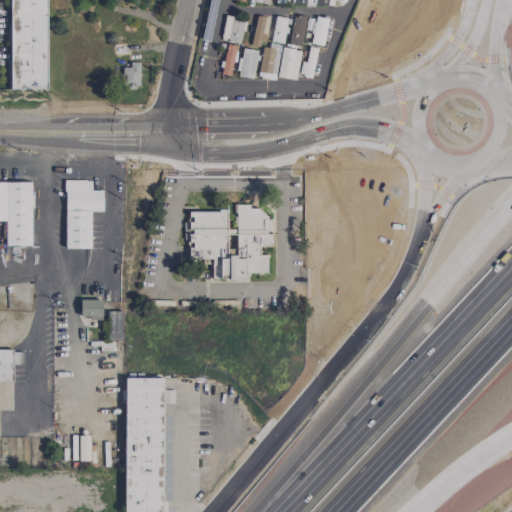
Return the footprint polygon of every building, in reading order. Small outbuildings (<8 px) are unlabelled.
[(8,0),(9,91),(47,90),(46,0),(8,0)] [(267,18),(256,16),(249,47),(261,49),(267,18)] [(306,19),(293,16),(286,46),(299,49),(306,19)] [(240,44),(244,20),(224,17),(220,41),(240,44)] [(282,45),(287,19),(274,17),(270,43),(282,45)] [(304,32),(312,34),(309,44),(321,47),(327,22),(308,17),(304,32)] [(235,46),(226,45),(220,75),(229,77),(235,46)] [(260,45),(257,78),(275,80),(278,47),(260,45)] [(298,75),(317,78),(319,64),(314,63),(316,49),(308,47),(305,63),(300,62),(298,75)] [(253,79),(256,51),(239,49),(237,77),(253,79)] [(277,78),(296,80),(299,51),(280,49),(277,78)] [(139,88),(139,63),(129,63),(129,68),(121,68),(121,88),(139,88)] [(64,249),(90,249),(90,212),(102,212),(102,191),(91,191),(90,181),(63,181),(64,249)] [(31,246),(30,183),(0,182),(0,221),(4,221),(4,247),(31,246)] [(186,260),(210,259),(211,280),(247,279),(246,274),(267,273),(267,256),(259,256),(259,245),(271,244),(271,219),(265,219),(265,208),(250,209),(249,205),(234,206),(235,230),(226,230),(226,211),(187,212),(188,222),(184,222),(186,260)] [(101,300),(79,301),(79,319),(101,319),(101,300)] [(107,312),(107,340),(121,340),(122,312),(107,312)] [(0,382),(11,382),(11,350),(0,350),(0,382)] [(123,511),(161,511),(162,502),(169,502),(169,458),(162,458),(162,378),(124,378),(123,511)] [(163,404),(173,404),(173,390),(162,391),(163,404)] [(89,461),(88,436),(77,436),(78,462),(89,461)]
